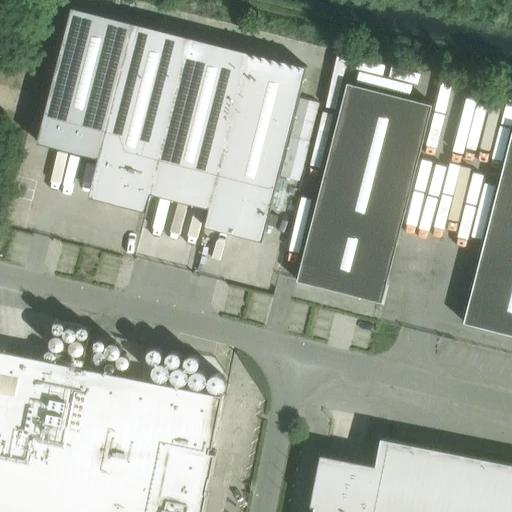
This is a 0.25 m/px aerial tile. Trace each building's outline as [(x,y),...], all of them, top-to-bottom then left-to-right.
[(72,7),(37,143),(99,158),(89,196),(146,211),(151,193),(210,208),(205,226),(263,241),(307,67),(133,22),(72,7)] [(391,93),(429,102),(431,91),(394,82),(391,93)] [(347,83),(297,280),(297,281),(382,302),(433,104),(347,83)] [(511,133),(464,323),(511,334),(511,133)] [(0,350),(0,511),(203,511),(207,493),(206,493),(209,479),(210,479),(215,453),(209,452),(210,447),(212,448),(223,395),(0,350)] [(313,511),(511,511),(511,463),(382,438),(376,465),(364,463),(321,454),(311,505),(315,506),(313,511)]
